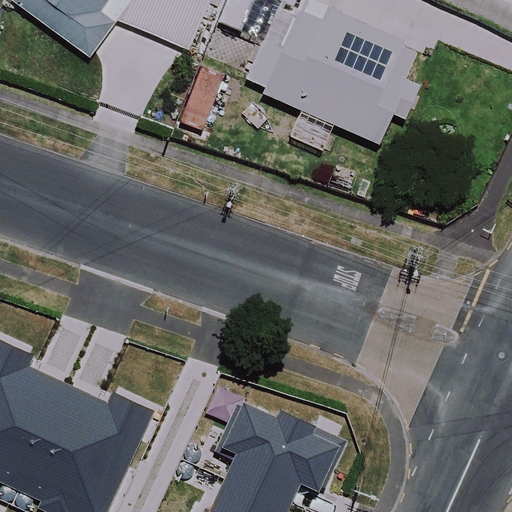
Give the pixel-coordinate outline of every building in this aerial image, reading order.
[(10,0),(10,2),(91,60),(117,22),(101,10),(108,0),(10,0)] [(135,0),(119,20),(188,51),(210,0),(135,0)] [(222,0),(213,22),(265,44),(283,3),(292,7),(294,0),(222,0)] [(263,96),(377,147),(418,55),(402,48),(405,41),(312,0),(305,0),(282,52),(265,44),(250,79),(268,86),(263,96)] [(148,511),(178,446),(105,412),(66,497),(53,491),(43,511),(148,511)]
